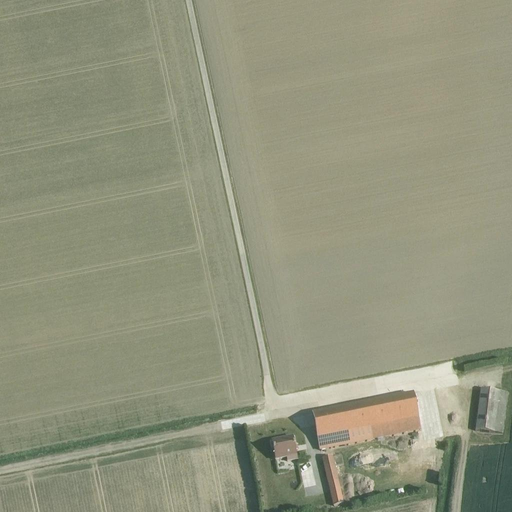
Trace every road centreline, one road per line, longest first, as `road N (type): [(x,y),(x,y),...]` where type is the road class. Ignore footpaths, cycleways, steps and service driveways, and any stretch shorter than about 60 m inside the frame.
road 1 (track): [(0,470),(274,414)]
road 2 (track): [(459,511),(466,440),(456,378)]
